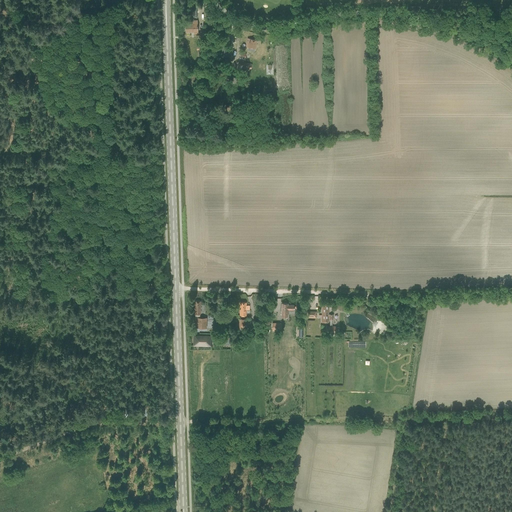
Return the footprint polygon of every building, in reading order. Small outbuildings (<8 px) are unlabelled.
[(186,32),(191,32),(197,32),(197,20),(194,20),(194,23),(186,23),(186,32)] [(247,38),(246,43),(245,46),(255,49),(257,40),(247,38)] [(238,61),(238,65),(245,66),(245,68),(251,69),(252,64),(238,61)] [(240,302),(240,307),(240,316),(246,316),(246,309),(250,309),(250,306),(246,306),(246,302),(240,302)] [(282,303),(281,308),(281,317),(287,317),(288,310),(294,310),(294,305),(288,305),(288,304),(282,303)] [(322,319),(322,322),(328,323),(328,318),(329,318),(329,320),(330,320),(332,321),(332,320),(333,320),(333,314),(329,314),(328,314),(328,305),(322,304),(322,309),(322,319)] [(194,317),(194,328),(199,328),(205,328),(205,324),(200,324),(200,321),(199,321),(199,318),(195,317),(194,317)] [(193,337),(193,346),(198,346),(211,346),(211,336),(204,336),(204,337),(193,337)]
